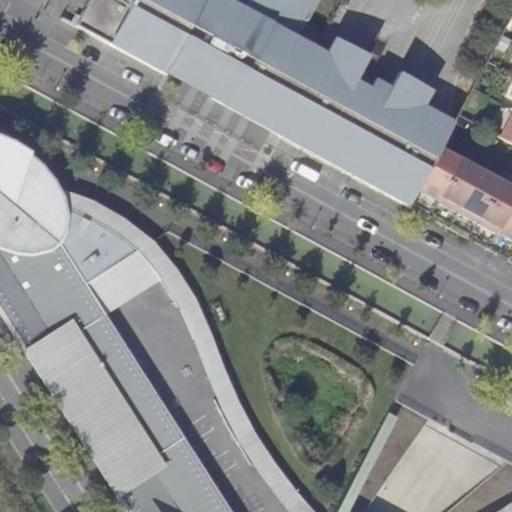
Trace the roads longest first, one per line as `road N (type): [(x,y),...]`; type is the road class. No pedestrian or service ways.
road 1 (unclassified): [(511,307),(0,29)]
road 2 (unclassified): [(76,511),(0,392)]
